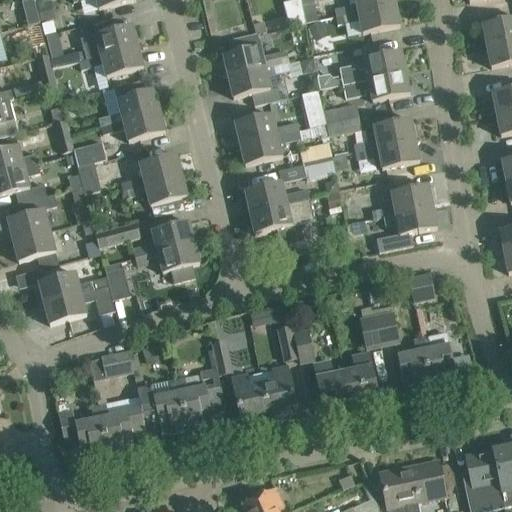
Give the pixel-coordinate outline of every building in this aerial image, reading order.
[(135,0),(72,0),(73,5),(92,0),(95,0),(99,13),(117,8),(136,3),(135,0)] [(313,0),(300,0),(306,26),(319,23),(313,0)] [(355,0),(356,7),(334,11),(336,20),(396,7),(394,0),(355,0)] [(306,26),(301,1),(283,6),(290,31),(306,27),(306,26)] [(51,4),(36,8),(41,24),(55,20),(51,4)] [(396,7),(336,20),(337,28),(360,23),(362,37),(380,33),(400,29),(396,7)] [(511,21),(502,23),(482,27),(487,49),(511,44),(511,21)] [(321,23),(309,29),(316,44),(328,38),(321,23)] [(264,24),(254,27),(256,36),(257,39),(258,39),(258,38),(268,35),(264,24)] [(84,53),(51,62),(51,64),(53,71),(79,65),(93,61),(101,59),(138,50),(132,28),(124,30),(113,33),(95,38),(81,42),(84,53)] [(226,69),(221,70),(224,81),(228,80),(288,66),(286,58),(285,53),(262,59),(260,50),(258,39),(257,39),(256,36),(228,43),(231,56),(223,58),(226,69)] [(511,44),(487,49),(491,71),(511,67),(511,66),(511,44)] [(45,45),(34,48),(38,61),(48,58),(45,45)] [(138,50),(101,59),(103,67),(106,81),(124,76),(137,73),(143,71),(138,50)] [(355,68),(339,71),(343,88),(405,75),(401,54),(381,58),(376,59),(363,61),(366,72),(360,74),(355,68)] [(48,58),(38,61),(43,84),(46,94),(47,94),(56,92),(57,91),(52,71),(48,58)] [(93,61),(79,65),(81,73),(95,69),(93,61)] [(313,61),(299,64),(303,77),(316,74),(313,61)] [(288,66),(228,80),(233,102),(253,97),(270,93),(267,79),(289,74),(288,66)] [(405,75),(343,88),(345,103),(366,99),(364,93),(370,92),(372,105),(390,101),(410,97),(405,75)] [(330,76),(317,79),(318,85),(320,92),(335,89),(333,80),(330,76)] [(43,84),(13,91),(15,102),(46,94),(43,84)] [(511,91),(492,95),(496,117),(511,114),(511,91)] [(0,105),(10,103),(14,102),(11,92),(0,95),(0,105)] [(58,100),(56,93),(49,95),(51,102),(58,100)] [(121,116),(99,122),(101,129),(160,114),(154,93),(135,98),(117,102),(121,116)] [(10,103),(0,105),(0,141),(18,137),(14,123),(15,123),(13,113),(10,103)] [(356,107),(324,114),(326,127),(359,120),(356,107)] [(160,114),(101,129),(103,138),(125,132),(128,145),(146,141),(165,136),(160,114)] [(511,114),(496,117),(501,139),(511,136),(511,114)] [(325,126),(323,117),(307,121),(309,129),(325,126)] [(254,122),(235,126),(240,148),(299,134),(298,126),(275,131),(272,118),(254,122)] [(359,120),(326,127),(329,139),(361,133),(359,120)] [(376,143),(354,147),(355,155),(415,143),(411,121),(391,125),(373,129),(376,143)] [(66,124),(54,127),(62,157),(74,154),(75,154),(75,152),(67,124),(66,124)] [(299,134),(240,148),(245,169),(264,165),(282,161),(279,147),(301,142),(299,134)] [(0,176),(38,167),(35,157),(21,160),(18,149),(16,141),(12,142),(0,145),(0,176)] [(415,143),(355,155),(357,163),(379,159),(382,173),(400,169),(420,165),(415,143)] [(75,152),(75,154),(74,154),(78,171),(108,163),(103,145),(75,152)] [(329,147),(299,153),(303,168),(332,161),(329,147)] [(143,180),(121,186),(123,194),(182,179),(176,157),(157,162),(139,167),(143,180)] [(74,158),(66,160),(68,168),(76,166),(74,158)] [(344,158),(333,161),(335,173),(343,171),(346,167),(344,158)] [(332,161),(303,168),(306,183),(336,176),(332,161)] [(511,161),(502,163),(506,185),(511,183),(511,161)] [(38,167),(0,176),(0,199),(12,196),(16,195),(19,207),(48,199),(47,199),(44,188),(30,192),(27,180),(40,176),(38,167)] [(80,177),(68,180),(71,193),(84,190),(82,184),(80,177)] [(182,179),(123,194),(125,202),(147,196),(150,210),(152,209),(155,221),(185,213),(182,201),(187,200),(182,179)] [(99,180),(82,184),(84,190),(86,198),(102,194),(99,180)] [(264,189),(245,194),(250,216),(309,202),(307,193),(285,199),(282,185),(264,189)] [(394,209),(371,214),(373,221),(383,220),(395,217),(433,210),(428,188),(409,192),(391,195),(394,209)] [(84,190),(71,193),(74,206),(73,206),(74,213),(88,209),(86,203),(87,203),(86,198),(84,190)] [(326,198),(329,210),(341,207),(338,195),(326,198)] [(22,219),(7,222),(8,226),(11,235),(8,235),(10,242),(12,241),(13,242),(13,244),(50,234),(44,213),(57,209),(54,197),(47,199),(48,199),(19,207),(22,219)] [(309,202),(250,216),(255,237),(277,232),(280,249),(304,243),(300,226),(314,223),(311,209),(309,202)] [(399,237),(376,242),(379,255),(414,249),(411,237),(437,231),(433,210),(395,217),(383,220),(385,228),(397,225),(399,237)] [(155,247),(133,253),(135,261),(194,245),(191,235),(188,224),(169,229),(152,234),(155,247)] [(101,235),(94,237),(96,244),(99,252),(106,250),(141,241),(137,225),(101,235)] [(502,244),(499,245),(500,255),(504,254),(504,255),(511,253),(511,230),(500,233),(502,244)] [(50,234),(13,244),(19,265),(38,260),(56,256),(50,234)] [(96,244),(86,247),(90,260),(100,257),(99,252),(96,244)] [(194,245),(135,261),(137,269),(159,263),(163,277),(170,275),(173,286),(191,282),(195,281),(192,269),(200,267),(194,245)] [(81,261),(54,269),(57,278),(83,270),(81,261)] [(112,273),(105,275),(113,304),(130,299),(123,270),(112,273)] [(58,280),(38,285),(44,307),(87,295),(91,294),(98,292),(108,290),(106,280),(79,287),(75,275),(58,280)] [(430,277),(408,281),(408,282),(413,306),(435,301),(434,293),(430,277)] [(87,295),(44,307),(50,328),(87,318),(84,307),(95,304),(99,319),(115,315),(114,311),(111,298),(108,290),(98,292),(91,294),(87,295)] [(283,311),(267,314),(270,328),(286,325),(283,311)] [(393,316),(374,320),(380,349),(399,345),(393,316)] [(374,320),(360,322),(366,352),(380,349),(374,320)] [(278,336),(276,336),(283,367),(298,364),(291,333),(289,333),(278,336)] [(308,334),(294,337),(300,366),(314,363),(308,334)] [(438,337),(421,341),(431,392),(458,386),(447,337),(447,335),(438,337)] [(416,354),(397,358),(405,397),(431,392),(421,341),(413,342),(416,354)] [(227,344),(212,347),(217,371),(218,378),(233,375),(227,344)] [(160,347),(142,353),(148,369),(165,363),(160,347)] [(130,354),(114,357),(118,380),(134,376),(130,354)] [(357,370),(344,373),(351,409),(378,403),(368,356),(355,359),(357,370)] [(100,376),(109,373),(104,358),(91,363),(103,399),(107,397),(100,376)] [(327,365),(314,367),(324,414),(351,409),(344,373),(330,376),(327,365)] [(273,373),(260,376),(269,421),(297,415),(287,370),(273,373)] [(201,378),(177,383),(188,433),(191,432),(214,428),(208,403),(223,400),(218,378),(217,371),(200,375),(201,378)] [(252,377),(232,381),(242,427),(269,421),(260,376),(252,377)] [(177,383),(137,391),(139,402),(141,412),(142,417),(157,415),(162,439),(188,433),(177,383)] [(56,408),(58,417),(66,415),(64,406),(56,408)] [(99,408),(98,408),(109,459),(135,454),(132,438),(146,435),(142,417),(141,412),(109,418),(106,407),(99,408)] [(73,414),(58,417),(64,445),(78,442),(83,465),(109,459),(98,408),(91,410),(94,421),(75,425),(73,414)] [(468,475),(462,477),(469,511),(498,511),(511,509),(511,494),(511,493),(511,443),(491,448),(492,454),(464,459),(468,475)] [(438,465),(380,477),(387,511),(405,511),(406,511),(405,507),(445,499),(442,485),(438,465)] [(350,478),(339,483),(343,493),(355,488),(350,478)] [(275,491),(242,506),(245,511),(276,511),(277,511),(283,509),(275,491)] [(353,509),(347,511),(380,511),(375,500),(369,502),(353,510),(353,509)]
